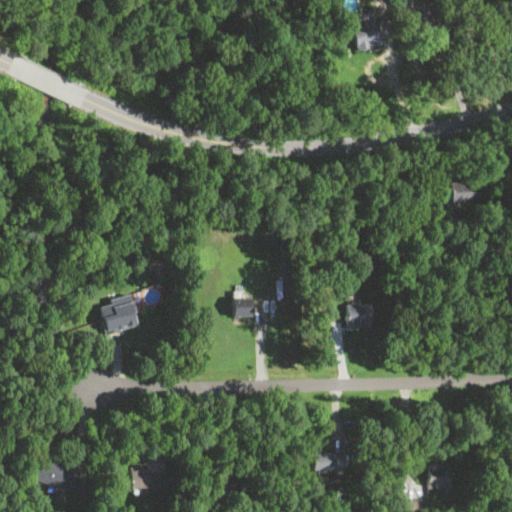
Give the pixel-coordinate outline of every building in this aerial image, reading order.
[(350,24),(350,48),(375,48),(375,24),(350,24)] [(473,181),(446,181),(446,201),(473,201),(473,181)] [(343,325),(367,326),(367,301),(353,301),(353,293),(343,293),(343,325)] [(135,325),(127,296),(95,305),(102,333),(135,325)] [(227,298),(227,316),(248,316),(248,298),(227,298)] [(75,490),(79,470),(33,459),(28,479),(75,490)] [(422,493),(444,493),(444,464),(422,464),(422,493)] [(125,470),(125,488),(165,488),(165,470),(125,470)]
